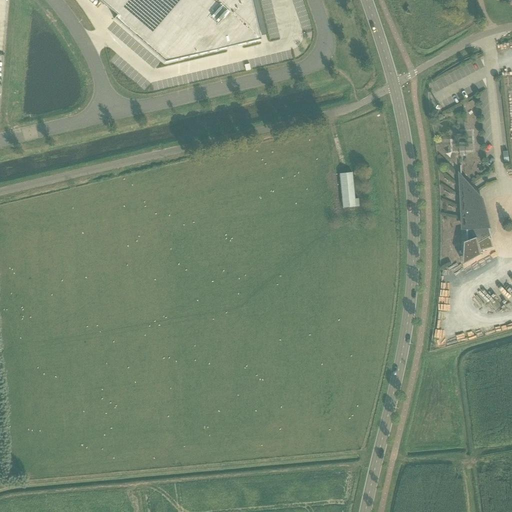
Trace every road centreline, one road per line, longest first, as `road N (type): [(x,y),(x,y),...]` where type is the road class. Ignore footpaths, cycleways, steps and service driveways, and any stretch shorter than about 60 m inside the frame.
road 1 (secondary): [(367,511),(397,386),(414,261),(408,145),(393,82)]
road 2 (unclassified): [(0,196),(349,107),(393,82)]
road 3 (unclassified): [(111,113),(319,59),(324,31),(314,0)]
road 4 (unclassified): [(393,82),(511,27)]
road 5 (unclassified): [(49,0),(111,113)]
